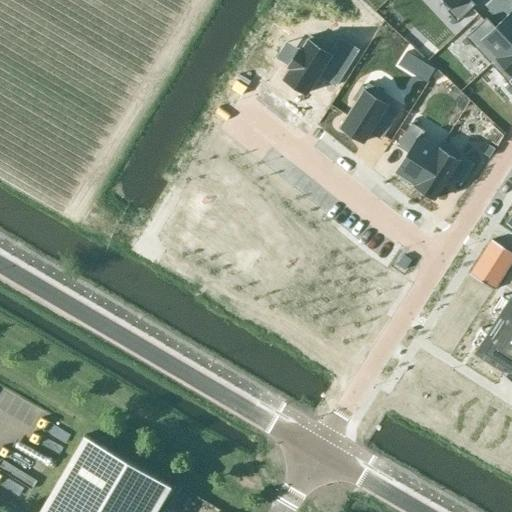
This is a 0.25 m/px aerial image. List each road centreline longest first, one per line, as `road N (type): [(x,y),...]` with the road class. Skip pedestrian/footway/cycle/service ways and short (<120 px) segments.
road 1 (unclassified): [(315,453),(0,265)]
road 2 (residential): [(443,253),(385,218),(239,96)]
road 3 (residential): [(315,453),(443,253)]
road 4 (residential): [(443,253),(511,150)]
